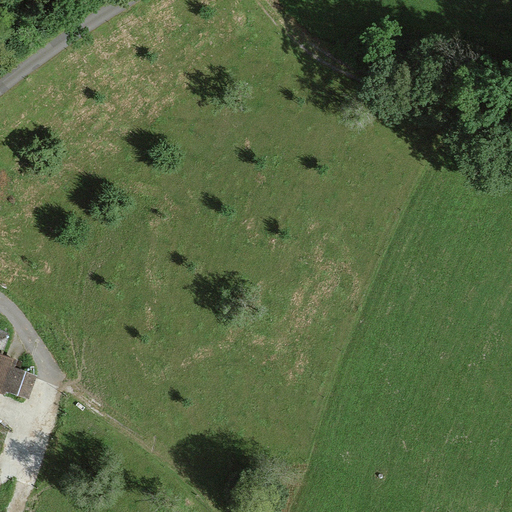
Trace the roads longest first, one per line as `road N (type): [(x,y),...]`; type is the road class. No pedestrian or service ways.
road 1 (track): [(16,511),(39,423),(38,365),(20,320),(0,302)]
road 2 (residential): [(0,87),(136,0)]
